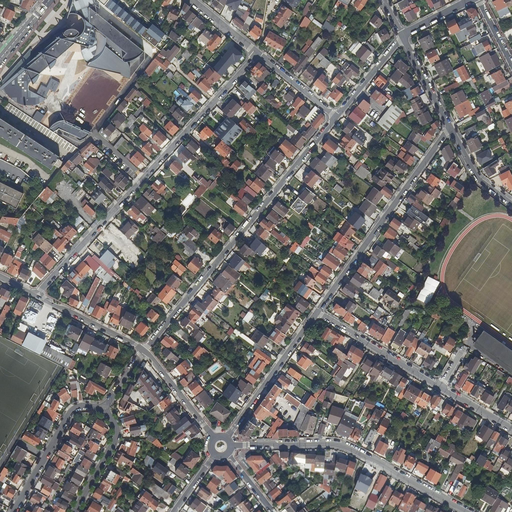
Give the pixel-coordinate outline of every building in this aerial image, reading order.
[(93,32),(93,31),(98,30),(104,36),(105,37),(105,38),(105,39),(105,40),(105,43),(105,44),(105,46),(105,47),(105,49),(104,50),(103,52),(103,53),(102,54),(100,56),(99,57),(98,58),(97,59),(95,60),(94,61),(93,61),(92,62),(91,62),(124,74),(124,75),(129,77),(129,70),(126,64),(127,62),(128,62),(130,62),(131,61),(133,60),(134,60),(136,59),(137,58),(140,56),(141,55),(142,54),(143,53),(144,52),(96,13),(96,5),(99,9),(99,1),(97,0),(73,0),(71,8),(69,14),(70,14),(71,14),(73,14),(74,14),(76,14),(77,15),(78,15),(79,16),(81,17),(82,18),(83,19),(83,20),(84,21),(85,22),(85,24),(85,25),(85,26),(85,28),(85,29),(84,31),(84,32),(83,33),(82,34),(81,35),(80,34),(79,33),(78,32),(77,31),(76,31),(75,30),(73,29),(71,29),(70,29),(67,29),(66,30),(64,30),(63,30),(62,31),(60,32),(59,33),(58,33),(56,35),(54,37),(53,38),(52,40),(51,40),(51,41),(50,42),(50,43),(50,44),(50,45),(50,46),(30,62),(27,65),(26,54),(3,80),(2,81),(3,85),(3,86),(2,87),(2,88),(2,89),(2,90),(4,88),(6,91),(7,92),(8,94),(12,97),(13,98),(14,100),(15,101),(17,101),(18,102),(20,103),(21,103),(22,104),(24,104),(25,104),(27,104),(28,105),(30,105),(32,105),(33,105),(34,104),(36,104),(37,104),(39,103),(40,102),(42,101),(43,101),(44,100),(45,99),(29,90),(29,89),(29,88),(29,86),(29,85),(30,84),(30,83),(31,82),(75,43),(86,46),(87,44),(88,44),(89,43),(90,43),(91,42),(92,41),(92,40),(93,40),(93,39),(93,38),(94,37),(94,35),(94,34),(94,33),(93,32)] [(22,0),(20,8),(28,10),(29,11),(38,0),(36,0),(22,0)] [(97,0),(99,1),(160,51),(172,39),(168,37),(152,24),(148,29),(112,0),(97,0)] [(222,2),(223,0),(214,0),(213,3),(220,9),(224,5),(223,5),(223,4),(222,2)] [(227,0),(226,5),(238,9),(240,0),(227,0)] [(352,0),(350,4),(360,10),(363,7),(364,6),(364,5),(367,0),(356,0),(356,2),(353,0),(352,0)] [(403,0),(397,3),(401,10),(403,10),(409,6),(406,0),(403,0)] [(442,0),(432,0),(431,1),(434,5),(435,8),(441,6),(442,6),(444,5),(444,4),(445,4),(442,0)] [(497,0),(493,2),(497,11),(506,6),(503,0),(497,0)] [(309,2),(302,14),(305,16),(307,14),(313,4),(309,2)] [(418,11),(414,4),(409,6),(403,10),(409,21),(417,17),(414,13),(418,11)] [(274,17),(271,21),(281,28),(292,12),(283,5),(280,9),(281,10),(275,18),(274,17)] [(497,11),(501,18),(510,13),(507,8),(506,6),(497,11)] [(365,9),(363,7),(360,10),(356,16),(358,17),(359,16),(365,9)] [(3,17),(0,15),(0,23),(5,25),(8,27),(15,12),(7,8),(3,17)] [(167,16),(176,20),(181,12),(172,8),(167,16)] [(366,8),(365,9),(359,16),(362,19),(364,16),(368,19),(373,13),(366,8)] [(472,8),(466,11),(470,17),(473,24),(477,22),(475,17),(478,15),(475,9),(472,8)] [(197,16),(188,9),(186,12),(185,14),(182,17),(189,22),(191,24),(196,17),(197,16)] [(233,21),(242,28),(248,16),(250,13),(247,12),(244,17),(243,17),(240,20),(238,18),(238,19),(236,18),(233,21)] [(253,19),(248,16),(242,28),(242,29),(245,31),(253,19)] [(305,29),(311,20),(309,18),(305,16),(300,25),(305,29)] [(371,22),(378,28),(383,23),(380,21),(381,20),(376,16),(371,22)] [(194,25),(201,30),(205,24),(196,17),(191,24),(190,24),(194,26),(194,25)] [(466,23),(468,27),(473,24),(470,17),(458,23),(460,27),(466,23)] [(323,26),(314,19),(313,21),(322,28),(323,26)] [(457,24),(455,19),(447,24),(452,33),(458,30),(458,29),(457,28),(459,27),(457,24)] [(343,24),(339,21),(337,24),(344,30),(348,25),(345,22),(343,24)] [(323,26),(322,28),(324,30),(331,35),(333,31),(324,24),(323,26)] [(262,31),(255,25),(249,33),(257,38),(260,34),(261,34),(262,32),(262,31)] [(469,32),(468,33),(469,37),(477,33),(475,30),(476,29),(475,26),(467,29),(469,32)] [(390,38),(385,29),(377,34),(380,39),(379,40),(381,43),(383,42),(382,41),(390,38)] [(209,33),(205,30),(198,38),(206,44),(213,35),(209,33)] [(87,44),(86,46),(86,48),(81,46),(81,47),(81,49),(81,50),(82,53),(83,55),(83,57),(84,58),(84,59),(85,60),(85,61),(86,62),(86,63),(87,64),(88,64),(88,65),(89,65),(90,64),(90,63),(91,62),(92,60),(93,59),(94,56),(95,54),(96,52),(96,50),(97,48),(97,47),(97,45),(97,44),(97,42),(97,40),(96,36),(95,35),(95,33),(94,32),(93,32),(93,31),(93,32),(94,33),(94,34),(94,35),(94,37),(93,38),(93,39),(93,40),(92,40),(92,41),(91,42),(90,43),(89,43),(88,44),(87,44)] [(179,38),(171,31),(168,37),(172,39),(176,42),(179,38)] [(266,38),(265,40),(269,42),(268,44),(277,49),(278,47),(282,50),(287,41),(270,31),(266,38)] [(222,39),(215,34),(207,43),(214,48),(222,39)] [(419,40),(425,51),(434,46),(428,35),(419,40)] [(295,69),(298,72),(299,73),(304,68),(302,66),(306,61),(311,55),(310,54),(322,40),(318,36),(293,68),(295,69)] [(224,54),(212,68),(221,76),(232,64),(233,65),(243,54),(234,45),(236,43),(232,39),(221,52),(224,54)] [(482,53),(483,55),(484,55),(492,51),(487,41),(482,43),(482,42),(479,44),(477,40),(471,43),(473,47),(474,47),(478,54),(486,50),(486,51),(482,53)] [(372,52),(372,53),(375,49),(367,42),(364,46),(365,46),(372,52)] [(357,56),(365,46),(364,46),(360,43),(352,52),(356,56),(357,56)] [(163,50),(160,53),(170,61),(180,50),(175,46),(168,54),(163,50)] [(364,62),(372,52),(365,46),(357,56),(364,62)] [(328,52),(324,48),(320,53),(324,57),(328,52)] [(192,54),(189,51),(186,49),(181,55),(187,60),(192,54)] [(438,56),(435,50),(426,55),(431,64),(440,59),(438,56)] [(499,61),(493,50),(492,51),(484,55),(485,59),(486,58),(490,65),(492,69),(500,65),(498,61),(499,61)] [(300,58),(289,51),(284,57),(294,65),(300,58)] [(320,62),(326,68),(331,62),(324,57),(320,53),(317,56),(322,60),(320,62)] [(197,57),(192,54),(187,60),(186,61),(190,65),(197,57)] [(169,65),(170,64),(166,60),(165,62),(163,60),(162,61),(156,57),(154,60),(152,62),(144,72),(149,76),(158,64),(165,70),(167,66),(169,67),(170,65),(169,65)] [(400,60),(395,66),(398,69),(404,74),(406,72),(409,68),(406,66),(407,65),(400,60)] [(439,72),(441,77),(453,71),(447,60),(436,65),(439,72)] [(347,62),(344,66),(347,69),(344,72),(350,77),(353,74),(356,76),(360,72),(352,65),(351,66),(347,62)] [(256,80),(262,84),(263,82),(264,81),(271,73),(259,63),(253,71),(251,73),(255,77),(254,77),(257,79),(256,80)] [(221,76),(212,68),(211,67),(211,66),(202,76),(203,76),(212,85),(213,85),(216,82),(221,76)] [(317,72),(309,66),(302,74),(311,81),(317,72)] [(468,79),(470,78),(463,66),(457,69),(460,76),(463,81),(468,79)] [(201,78),(203,76),(202,76),(195,69),(193,72),(201,78)] [(389,77),(387,80),(395,86),(398,82),(399,80),(404,74),(398,69),(391,78),(389,77)] [(348,81),(350,78),(341,70),(334,79),(332,81),(340,87),(346,79),(348,81)] [(494,78),(497,84),(506,80),(500,70),(491,74),(494,79),(494,78)] [(399,80),(408,88),(414,85),(412,80),(409,78),(410,76),(406,72),(404,74),(399,80)] [(318,80),(317,79),(314,83),(324,91),(326,88),(328,86),(322,82),(326,77),(323,74),(318,80)] [(387,81),(380,75),(375,82),(381,88),(383,90),(389,83),(387,81)] [(201,78),(196,83),(206,92),(212,85),(203,76),(201,78)] [(509,83),(507,79),(506,80),(497,84),(493,87),(495,91),(502,87),(509,83)] [(254,92),(256,91),(253,88),(252,88),(245,81),(239,88),(247,95),(251,90),(254,92)] [(265,81),(264,81),(263,82),(264,83),(257,91),(262,95),(265,92),(267,90),(266,89),(268,86),(269,84),(266,81),(265,81)] [(444,89),(446,93),(459,86),(457,82),(444,89)] [(421,92),(417,84),(416,84),(414,85),(408,88),(404,90),(405,93),(411,90),(414,96),(418,94),(421,92)] [(139,85),(135,88),(141,93),(144,90),(139,85)] [(139,97),(142,94),(141,93),(135,88),(134,86),(129,92),(125,97),(130,101),(135,94),(139,97)] [(392,92),(394,96),(401,92),(396,87),(392,92)] [(332,93),(326,88),(324,91),(321,94),(330,101),(333,98),(337,102),(343,94),(336,88),(332,93)] [(393,108),(396,104),(389,99),(377,89),(371,96),(381,104),(386,98),(389,100),(387,103),(393,108)] [(488,89),(484,92),(480,94),(486,105),(487,108),(495,104),(493,100),(488,89)] [(194,90),(189,96),(196,102),(201,96),(194,90)] [(279,96),(282,99),(287,93),(284,90),(279,96)] [(290,102),(292,100),(295,96),(290,91),(284,98),(290,102)] [(452,96),(457,106),(467,100),(462,91),(452,96)] [(185,92),(183,95),(187,98),(184,102),(181,99),(177,103),(187,112),(196,103),(196,102),(189,96),(185,92)] [(278,103),(269,95),(266,99),(275,107),(278,103)] [(140,101),(147,107),(151,102),(145,96),(140,101)] [(421,100),(419,96),(415,98),(410,101),(416,112),(425,107),(421,99),(421,100)] [(128,103),(130,101),(125,97),(123,100),(124,100),(117,108),(121,112),(128,104),(128,103)] [(401,106),(391,97),(389,99),(396,104),(399,107),(401,106)] [(300,98),(297,102),(296,102),(292,106),(296,109),(294,111),(293,111),(290,115),(293,117),(299,110),(304,104),(305,102),(300,98)] [(233,99),(222,111),(230,118),(241,106),(233,99)] [(362,109),(362,110),(366,113),(372,106),(364,99),(358,106),(362,109)] [(245,103),(242,107),(250,114),(256,108),(249,102),(247,105),(245,103)] [(463,102),(455,106),(461,118),(469,114),(463,102)] [(4,108),(75,154),(78,151),(80,150),(54,133),(49,130),(8,103),(4,108)] [(178,108),(174,104),(169,110),(180,120),(185,114),(178,108)] [(307,107),(304,104),(299,110),(300,111),(298,113),(301,116),(305,119),(311,112),(306,108),(307,107)] [(396,104),(393,108),(379,124),(388,131),(390,127),(395,122),(398,117),(403,110),(399,107),(396,104)] [(473,112),(474,115),(476,114),(484,110),(487,108),(486,105),(473,112)] [(324,119),(324,116),(321,113),(320,115),(313,123),(310,122),(312,119),(310,118),(316,111),(319,108),(315,106),(311,112),(305,119),(308,122),(312,125),(312,124),(317,129),(324,119)] [(358,123),(366,114),(366,113),(362,110),(357,107),(353,112),(352,113),(350,116),(358,123)] [(429,111),(427,107),(425,107),(416,112),(415,112),(418,117),(418,116),(423,125),(433,120),(428,111),(429,111)] [(37,110),(32,118),(39,123),(44,115),(37,110)] [(488,123),(489,125),(495,123),(492,118),(490,119),(488,116),(487,116),(484,110),(476,114),(479,121),(481,120),(484,125),(486,124),(488,123)] [(313,123),(320,115),(316,111),(310,118),(312,119),(310,122),(313,123)] [(118,114),(110,123),(115,128),(117,127),(118,127),(125,120),(118,114)] [(132,115),(128,120),(129,121),(133,124),(136,119),(132,115)] [(61,157),(0,117),(0,134),(53,169),(55,164),(61,168),(64,162),(61,160),(61,159),(60,158),(61,157)] [(217,135),(220,132),(206,118),(202,122),(207,126),(213,132),(217,135)] [(243,119),(238,125),(251,138),(256,132),(257,132),(243,119)] [(51,127),(49,130),(54,133),(59,129),(83,140),(84,139),(85,139),(86,138),(87,137),(88,136),(89,136),(89,135),(90,134),(90,133),(90,132),(65,121),(64,121),(63,121),(62,121),(60,121),(59,121),(58,122),(57,122),(56,123),(55,123),(54,124),(53,124),(53,125),(52,126),(51,127)] [(173,135),(179,129),(170,121),(164,127),(173,135)] [(307,139),(316,129),(312,125),(308,122),(306,125),(308,127),(310,128),(306,133),(304,131),(302,134),(307,139)] [(349,122),(342,130),(347,133),(347,134),(357,142),(360,144),(361,145),(365,140),(355,132),(357,129),(349,122)] [(105,129),(102,127),(98,132),(108,142),(109,136),(116,129),(110,124),(105,129)] [(302,145),(307,139),(302,134),(298,131),(296,130),(289,124),(287,126),(294,132),(294,133),(296,135),(291,141),(300,149),(303,146),(302,145)] [(464,131),(467,137),(471,135),(480,130),(477,124),(464,131)] [(206,140),(213,132),(207,126),(199,133),(201,135),(205,139),(206,140)] [(436,131),(434,130),(431,128),(426,134),(423,131),(420,133),(427,139),(429,140),(436,131)] [(148,129),(147,131),(144,134),(148,137),(152,133),(148,129)] [(425,142),(427,139),(420,133),(415,130),(409,138),(412,140),(411,141),(416,144),(420,138),(425,142)] [(162,143),(166,138),(159,131),(152,138),(160,145),(162,143)] [(228,145),(232,140),(221,131),(220,132),(217,135),(219,137),(222,140),(228,145)] [(157,150),(159,147),(148,137),(144,134),(143,132),(139,136),(147,143),(142,149),(149,155),(152,151),(150,149),(152,146),(157,150)] [(349,152),(352,154),(360,144),(357,142),(347,134),(343,139),(344,140),(340,144),(347,150),(348,151),(349,152)] [(473,138),(471,135),(467,137),(465,138),(472,152),(474,151),(480,148),(483,147),(481,143),(480,143),(476,136),(473,138)] [(116,149),(125,139),(122,136),(113,146),(116,149)] [(504,149),(507,147),(502,137),(498,139),(504,149)] [(330,138),(323,147),(327,150),(332,154),(338,146),(330,138)] [(294,146),(286,139),(279,148),(290,157),(294,152),(295,153),(298,150),(294,146)] [(222,140),(217,145),(215,147),(224,156),(231,149),(228,145),(222,140)] [(238,146),(232,140),(228,145),(231,149),(234,151),(237,154),(243,147),(240,145),(238,146)] [(199,148),(196,145),(192,141),(186,146),(194,153),(196,151),(199,148)] [(409,141),(404,148),(410,152),(414,155),(419,148),(409,141)] [(94,148),(95,147),(90,142),(80,150),(78,151),(83,156),(91,147),(92,148),(93,147),(94,148)] [(449,157),(450,159),(451,160),(453,160),(452,158),(455,157),(449,145),(445,147),(442,152),(444,156),(441,158),(443,163),(447,161),(446,159),(449,157)] [(401,149),(402,150),(403,151),(399,157),(410,165),(413,161),(412,160),(414,158),(408,154),(410,152),(404,148),(403,147),(401,149)] [(193,161),(196,158),(194,156),(193,155),(186,149),(178,157),(185,164),(190,159),(193,161)] [(279,163),(285,156),(277,149),(270,156),(272,157),(278,162),(279,163)] [(326,154),(323,157),(321,160),(327,165),(330,167),(337,159),(332,154),(327,150),(325,153),(326,154)] [(481,164),(492,159),(487,150),(476,156),(478,159),(479,160),(481,164)] [(75,166),(84,156),(83,156),(78,151),(75,154),(70,159),(69,160),(75,166)] [(145,158),(137,152),(130,160),(137,166),(145,158)] [(224,156),(219,160),(224,165),(224,166),(226,168),(228,165),(231,162),(224,156)] [(274,167),(278,162),(272,157),(265,165),(274,172),(276,169),(274,167)] [(321,173),(327,165),(321,160),(317,157),(310,165),(321,173)] [(93,159),(90,162),(96,167),(100,162),(97,158),(95,160),(93,159)] [(393,169),(401,174),(407,166),(399,160),(395,165),(392,163),(394,161),(390,159),(385,165),(392,170),(393,169)] [(81,176),(84,174),(75,166),(69,160),(61,169),(64,172),(67,169),(68,168),(72,172),(75,168),(77,170),(76,171),(81,176)] [(183,167),(175,160),(169,167),(176,174),(183,167)] [(230,167),(232,169),(235,171),(241,164),(237,160),(232,166),(231,165),(230,166),(228,165),(226,168),(228,170),(230,167)] [(493,168),(495,167),(499,164),(497,160),(491,164),(484,169),(489,177),(496,172),(495,170),(493,168)] [(89,167),(93,170),(96,167),(90,162),(88,161),(85,165),(88,168),(89,167)] [(271,176),(274,172),(265,165),(264,164),(256,174),(265,181),(270,175),(271,176)] [(350,169),(355,173),(357,170),(352,166),(350,164),(347,167),(350,169)] [(456,167),(452,164),(448,171),(447,172),(456,178),(461,170),(456,167)] [(389,179),(391,181),(394,176),(385,169),(379,178),(385,182),(386,183),(388,181),(389,179)] [(47,186),(53,191),(66,175),(60,170),(47,186)] [(121,173),(118,170),(116,172),(119,174),(114,180),(122,188),(129,181),(121,173)] [(313,190),(322,179),(312,170),(303,181),(313,190)] [(511,175),(509,170),(508,171),(501,174),(499,176),(504,186),(506,185),(509,190),(511,188),(511,175)] [(431,184),(435,188),(440,181),(431,174),(426,181),(430,184),(431,184)] [(382,186),(385,182),(379,178),(377,177),(375,176),(373,179),(382,186)] [(108,178),(106,181),(113,188),(117,191),(119,188),(108,178)] [(210,185),(202,178),(199,181),(203,184),(208,188),(210,185)] [(253,182),(250,179),(246,183),(258,192),(265,184),(257,178),(253,182)] [(104,179),(99,184),(108,193),(113,188),(106,181),(104,179)] [(163,189),(165,187),(157,180),(150,187),(154,190),(158,194),(161,192),(163,194),(166,192),(163,189)] [(465,189),(454,181),(452,183),(450,186),(454,189),(459,192),(462,195),(465,189)] [(0,201),(17,210),(25,195),(0,182),(0,201)] [(203,184),(195,194),(199,198),(208,188),(203,184)] [(254,196),(257,193),(246,184),(243,187),(254,196)] [(337,184),(334,188),(340,193),(343,189),(337,184)] [(438,200),(443,193),(435,188),(431,184),(426,191),(434,197),(438,200)] [(47,199),(53,192),(47,186),(45,189),(39,196),(49,206),(51,203),(47,199)] [(385,186),(381,192),(384,194),(389,198),(394,192),(385,186)] [(375,205),(384,194),(381,192),(374,187),(366,199),(368,199),(375,205)] [(77,198),(83,192),(78,188),(72,194),(77,198)] [(156,201),(161,197),(158,194),(154,190),(154,191),(150,188),(144,195),(150,201),(153,198),(156,201)] [(306,188),(298,197),(307,204),(315,195),(306,188)] [(422,188),(416,196),(427,204),(431,200),(432,200),(434,197),(426,191),(422,188)] [(98,189),(91,197),(99,204),(106,196),(98,189)] [(254,197),(243,189),(238,195),(248,204),(254,197)] [(417,199),(411,195),(406,200),(411,204),(410,204),(412,205),(414,207),(421,212),(423,208),(416,202),(417,201),(416,200),(417,199)] [(150,210),(153,207),(142,196),(136,203),(148,215),(151,212),(150,210)] [(186,203),(189,206),(195,199),(192,196),(186,203)] [(87,204),(83,208),(92,216),(95,212),(93,210),(99,204),(91,197),(86,203),(87,204)] [(299,214),(307,204),(298,197),(291,207),(299,214)] [(372,213),(377,206),(375,205),(368,199),(360,209),(370,217),(373,213),(372,213)] [(231,203),(229,206),(232,209),(233,208),(242,215),(247,209),(238,201),(235,205),(234,204),(233,205),(231,203)] [(278,202),(273,208),(283,217),(289,210),(278,202)] [(414,207),(412,205),(410,209),(410,208),(406,213),(408,215),(419,223),(421,224),(423,221),(426,222),(429,218),(421,212),(414,207)] [(24,219),(33,209),(30,206),(21,217),(24,219)] [(143,220),(146,217),(133,206),(128,212),(135,219),(138,216),(143,220)] [(187,207),(180,214),(180,215),(183,217),(189,209),(187,207)] [(345,218),(347,220),(355,211),(353,209),(345,218)] [(273,210),(266,218),(270,220),(276,225),(282,218),(278,215),(277,216),(276,215),(277,214),(273,210)] [(355,212),(347,221),(357,229),(358,230),(366,220),(355,212)] [(74,229),(80,223),(83,219),(78,215),(69,224),(74,229)] [(417,226),(419,223),(408,215),(406,218),(405,218),(402,223),(409,228),(413,231),(417,226)] [(445,217),(440,226),(445,229),(449,220),(445,217)] [(397,230),(400,226),(401,223),(394,218),(390,225),(397,230)] [(53,233),(56,230),(44,219),(40,224),(52,234),(53,233)] [(225,219),(223,221),(226,223),(222,227),(225,230),(224,231),(229,234),(235,227),(231,224),(225,219)] [(279,230),(281,229),(276,225),(270,220),(268,222),(264,219),(260,224),(262,226),(270,233),(286,246),(289,242),(272,228),(274,226),(279,230)] [(317,228),(323,220),(320,219),(315,226),(317,228)] [(131,220),(120,231),(128,238),(138,227),(131,220)] [(215,221),(212,225),(213,226),(218,230),(221,226),(215,221)] [(354,234),(357,229),(347,221),(339,232),(345,236),(349,239),(353,233),(354,234)] [(57,230),(58,229),(60,226),(55,222),(51,225),(57,230)] [(83,227),(80,223),(74,229),(77,232),(78,232),(83,227)] [(68,241),(77,232),(74,229),(69,224),(68,226),(62,232),(58,229),(57,230),(57,231),(68,241)] [(165,225),(160,230),(166,236),(171,230),(165,225)] [(195,237),(198,233),(197,232),(197,231),(192,226),(192,227),(189,225),(186,229),(195,237)] [(264,239),(270,233),(262,226),(258,230),(259,231),(257,233),(254,237),(260,241),(263,238),(264,239)] [(158,233),(152,240),(158,245),(166,236),(160,230),(156,227),(154,229),(158,233)] [(1,229),(0,231),(0,233),(10,238),(12,234),(1,229)] [(208,237),(215,243),(217,241),(222,235),(215,229),(208,237)] [(391,241),(391,242),(397,246),(399,243),(393,239),(397,234),(389,229),(384,236),(391,241)] [(43,230),(40,234),(46,239),(49,236),(43,230)] [(57,231),(54,234),(59,239),(53,245),(59,251),(68,241),(57,231)] [(351,249),(354,243),(349,239),(345,236),(339,232),(338,232),(333,238),(339,243),(340,244),(345,247),(349,250),(350,248),(351,249)] [(0,237),(8,242),(10,238),(0,233),(0,237)] [(46,246),(49,243),(49,242),(46,239),(40,234),(37,237),(46,246)] [(186,240),(197,248),(199,246),(184,234),(180,238),(184,243),(186,240)] [(410,235),(407,239),(410,241),(414,244),(417,240),(410,235)] [(258,244),(260,241),(254,237),(253,236),(251,239),(258,244)] [(302,247),(310,237),(307,236),(300,245),(302,247)] [(259,249),(247,239),(245,242),(256,252),(259,249)] [(393,257),(400,248),(397,246),(391,242),(388,239),(388,240),(389,240),(388,241),(388,242),(387,243),(387,244),(386,245),(385,244),(385,245),(386,245),(383,249),(382,248),(381,248),(385,251),(393,257)] [(186,240),(184,243),(182,246),(189,252),(187,254),(190,257),(197,248),(186,240)] [(417,252),(420,248),(414,244),(410,241),(407,245),(417,252)] [(296,242),(290,249),(294,252),(300,245),(296,242)] [(52,246),(49,243),(46,246),(47,246),(46,248),(45,247),(44,249),(47,251),(52,246)] [(344,248),(345,247),(340,244),(339,243),(332,253),(337,257),(342,260),(348,251),(344,248)] [(253,256),(256,252),(246,244),(240,251),(247,256),(249,254),(253,256)] [(61,254),(52,246),(47,251),(56,260),(61,255),(61,254)] [(382,256),(385,251),(381,248),(378,246),(373,253),(381,258),(382,256)] [(274,254),(266,248),(262,253),(269,260),(274,254)] [(109,268),(112,265),(109,262),(115,256),(109,250),(100,259),(109,268)] [(338,260),(339,258),(337,257),(332,253),(330,252),(322,262),(325,264),(328,266),(328,265),(335,270),(340,262),(338,260)] [(13,257),(5,253),(0,262),(9,267),(13,257)] [(89,255),(83,261),(91,268),(97,274),(104,279),(107,283),(123,280),(109,268),(100,259),(95,254),(92,258),(89,255)] [(247,266),(249,264),(247,263),(237,255),(229,264),(234,268),(238,272),(239,271),(241,273),(247,266)] [(52,259),(53,259),(50,256),(43,263),(49,269),(56,262),(52,259)] [(112,265),(118,259),(117,258),(115,256),(109,262),(112,265)] [(382,275),(388,266),(384,263),(384,264),(373,256),(367,265),(373,270),(377,272),(380,274),(382,275)] [(203,264),(195,257),(187,266),(195,273),(203,264)] [(181,274),(186,268),(175,260),(172,264),(173,265),(177,269),(175,270),(181,274)] [(250,260),(247,263),(249,264),(251,266),(253,268),(256,264),(250,260)] [(42,268),(43,267),(37,261),(37,262),(34,267),(36,269),(34,271),(41,278),(47,272),(42,268)] [(86,273),(91,268),(83,261),(75,270),(82,277),(86,273)] [(386,261),(384,263),(388,266),(394,270),(396,268),(386,261)] [(17,271),(20,272),(23,268),(17,265),(18,264),(14,262),(13,264),(12,264),(8,272),(15,275),(17,271)] [(371,272),(373,270),(367,265),(363,263),(357,272),(367,279),(368,277),(366,275),(369,271),(371,272)] [(324,265),(320,272),(327,277),(332,271),(324,265)] [(25,279),(28,280),(29,276),(31,273),(28,271),(29,269),(24,266),(23,268),(20,272),(19,275),(24,278),(24,277),(25,278),(25,279)] [(236,278),(240,274),(238,272),(234,268),(233,270),(228,266),(221,274),(231,282),(235,278),(236,278)] [(325,280),(327,277),(320,272),(312,266),(310,270),(313,272),(314,271),(319,274),(315,278),(323,284),(325,280)] [(76,283),(82,277),(75,270),(74,270),(69,276),(76,283)] [(371,281),(374,283),(380,274),(377,272),(371,281)] [(359,287),(365,279),(356,273),(350,281),(359,287)] [(103,281),(104,279),(97,274),(92,286),(86,297),(83,302),(82,304),(86,306),(99,279),(101,280),(103,281)] [(182,281),(174,274),(166,284),(167,285),(175,291),(178,287),(177,287),(178,285),(179,285),(182,281)] [(225,290),(231,282),(221,274),(215,281),(216,282),(214,284),(217,286),(221,289),(222,287),(225,290)] [(307,275),(302,282),(307,286),(311,289),(316,281),(307,275)] [(429,305),(439,281),(427,276),(417,299),(429,305)] [(63,294),(70,298),(70,297),(75,287),(67,280),(62,286),(65,289),(65,290),(63,294)] [(311,289),(307,286),(302,282),(301,282),(300,281),(294,289),(307,299),(313,290),(311,289)] [(362,288),(368,290),(371,284),(365,281),(362,288)] [(357,294),(359,292),(347,283),(342,290),(352,298),(353,296),(356,293),(357,294)] [(105,287),(101,285),(88,311),(91,313),(105,287)] [(166,303),(176,291),(175,291),(167,285),(158,296),(161,299),(166,303)] [(65,289),(62,286),(61,288),(61,293),(61,295),(69,299),(70,298),(63,294),(65,290),(65,289)] [(218,302),(225,293),(223,292),(221,289),(217,286),(210,295),(218,302)] [(74,299),(79,291),(75,287),(70,297),(71,298),(68,302),(77,307),(79,302),(74,299)] [(9,298),(12,293),(3,288),(0,293),(9,298)] [(373,288),(369,295),(377,300),(381,294),(373,288)] [(389,290),(386,294),(399,303),(402,299),(389,290)] [(263,292),(259,299),(264,302),(269,295),(263,292)] [(155,307),(161,299),(158,296),(154,293),(147,301),(155,307)] [(396,307),(399,303),(386,294),(383,297),(389,301),(390,302),(389,304),(395,308),(396,307)] [(29,299),(22,295),(16,308),(20,310),(20,309),(23,310),(29,299)] [(211,311),(218,302),(210,295),(203,304),(207,307),(211,311)] [(310,304),(302,298),(296,307),(303,312),(310,304)] [(32,299),(23,316),(27,318),(31,309),(34,311),(39,302),(32,299)] [(118,303),(112,299),(110,303),(107,309),(113,313),(118,303)] [(253,300),(245,309),(248,312),(251,309),(256,302),(253,300)] [(101,314),(104,315),(107,309),(110,303),(107,301),(103,308),(97,305),(92,314),(99,318),(101,314)] [(207,308),(207,307),(203,304),(199,301),(197,303),(196,303),(195,302),(193,306),(194,307),(202,313),(207,308)] [(350,301),(344,308),(350,313),(351,311),(353,313),(355,310),(354,309),(356,305),(350,301)] [(300,312),(287,303),(283,308),(287,310),(282,317),(292,323),(300,312)] [(10,306),(6,304),(1,315),(0,316),(0,332),(2,334),(4,330),(0,328),(6,317),(5,316),(10,306)] [(344,316),(347,311),(337,304),(334,309),(344,316)] [(379,306),(373,316),(374,316),(377,319),(378,319),(379,319),(385,310),(379,306)] [(125,311),(117,307),(110,321),(116,324),(120,317),(121,317),(125,311)] [(194,323),(202,313),(194,307),(190,312),(191,313),(187,318),(191,320),(194,323)] [(159,315),(152,309),(147,316),(153,322),(159,315)] [(245,321),(253,311),(251,309),(248,312),(243,319),(245,321)] [(397,326),(401,328),(412,309),(404,312),(400,318),(401,319),(397,326)] [(136,316),(125,311),(121,317),(119,322),(130,328),(136,316)] [(351,316),(352,315),(348,312),(344,319),(352,324),(355,319),(351,316)] [(284,333),(292,323),(282,317),(279,314),(274,321),(277,324),(275,327),(277,328),(284,333)] [(189,322),(191,320),(187,318),(186,317),(181,323),(185,327),(189,322)] [(387,321),(383,318),(380,319),(381,320),(382,320),(383,321),(374,336),(380,339),(385,330),(382,329),(387,321)] [(377,325),(374,324),(369,332),(374,336),(383,321),(382,320),(381,320),(380,319),(379,319),(378,321),(379,321),(377,325)] [(200,342),(207,334),(194,323),(191,320),(189,322),(194,326),(194,327),(197,329),(194,333),(193,332),(190,335),(200,342)] [(148,328),(141,322),(136,329),(142,335),(148,328)] [(83,330),(70,324),(65,333),(79,340),(83,330)] [(320,330),(314,326),(311,330),(315,333),(317,334),(320,330)] [(182,336),(185,333),(179,328),(176,331),(182,336)] [(278,345),(286,335),(286,334),(284,333),(277,328),(269,338),(270,338),(278,345)] [(323,334),(321,337),(326,340),(326,339),(329,334),(332,331),(328,328),(324,335),(323,334)] [(394,332),(388,328),(381,340),(387,344),(394,332)] [(403,337),(406,339),(409,334),(400,329),(399,331),(404,335),(403,337)] [(23,344),(27,336),(15,330),(13,336),(11,339),(23,345),(23,344)] [(267,342),(270,338),(269,338),(258,330),(251,340),(262,347),(266,341),(267,342)] [(345,338),(332,330),(332,331),(329,334),(335,338),(331,343),(335,346),(338,341),(341,343),(345,338)] [(404,335),(399,331),(391,345),(397,349),(400,345),(402,346),(403,344),(406,339),(403,337),(404,335)] [(408,337),(411,332),(410,332),(409,334),(406,339),(403,344),(404,345),(408,338),(408,337)] [(408,338),(404,345),(409,348),(415,338),(416,335),(411,332),(408,337),(408,338)] [(444,334),(442,332),(435,343),(438,344),(444,334)] [(511,352),(485,333),(474,347),(511,374),(511,352)] [(84,346),(87,348),(93,337),(86,334),(82,342),(85,344),(84,346)] [(335,338),(329,334),(326,339),(331,343),(335,338)] [(41,353),(45,345),(27,336),(23,344),(41,353)] [(172,344),(175,340),(170,336),(169,338),(166,336),(161,342),(167,347),(171,343),(172,344)] [(456,341),(450,337),(444,346),(442,345),(442,346),(444,347),(450,351),(456,341)] [(421,342),(417,340),(415,338),(409,348),(405,354),(410,357),(414,350),(416,351),(421,342)] [(95,340),(90,350),(102,356),(107,346),(95,340)] [(313,354),(316,349),(311,345),(306,342),(301,350),(309,356),(311,352),(313,354)] [(432,349),(421,342),(416,351),(415,352),(426,358),(427,357),(431,350),(432,349)] [(444,353),(446,349),(443,347),(438,344),(435,343),(432,349),(431,350),(434,352),(436,348),(444,353)] [(73,359),(45,345),(41,353),(40,354),(45,356),(65,367),(68,368),(73,359)] [(196,356),(196,357),(200,360),(203,358),(200,355),(203,351),(202,350),(203,348),(199,345),(193,354),(196,356)] [(357,362),(359,363),(360,360),(365,353),(352,345),(347,356),(341,366),(342,367),(337,373),(336,375),(341,379),(348,368),(349,369),(351,367),(355,369),(357,366),(347,360),(349,357),(353,360),(352,361),(356,364),(357,362)] [(111,346),(106,355),(115,360),(120,351),(111,346)] [(174,359),(180,364),(183,361),(167,348),(162,354),(166,357),(167,355),(169,357),(167,358),(172,362),(174,359)] [(341,358),(337,364),(339,365),(341,366),(347,356),(345,354),(336,348),(333,352),(341,358)] [(272,359),(264,353),(261,358),(268,363),(272,359)] [(305,369),(311,361),(304,355),(298,363),(305,369)] [(434,365),(435,362),(427,357),(426,358),(423,363),(427,366),(427,367),(431,369),(434,365)] [(481,360),(475,357),(474,360),(472,359),(468,365),(466,364),(464,368),(471,372),(470,372),(473,374),(481,360)] [(375,364),(365,358),(360,367),(369,373),(370,371),(372,367),(375,364)] [(260,359),(256,365),(253,369),(259,373),(267,363),(260,359)] [(487,359),(485,362),(488,364),(493,367),(495,364),(487,359)] [(191,367),(185,360),(183,361),(180,364),(176,367),(182,374),(187,370),(191,367)] [(379,367),(381,363),(377,361),(373,368),(372,367),(370,371),(374,374),(373,375),(378,378),(383,369),(380,368),(379,367)] [(480,372),(482,374),(488,364),(485,362),(482,361),(480,364),(483,366),(480,372)] [(107,377),(109,373),(109,372),(111,367),(101,363),(97,372),(107,377)] [(334,371),(337,373),(342,367),(341,366),(339,365),(334,371)] [(390,370),(390,369),(391,369),(386,366),(377,380),(382,383),(385,377),(386,375),(389,376),(387,380),(389,381),(394,373),(390,370)] [(288,372),(299,380),(302,375),(291,368),(288,372)] [(247,375),(248,376),(246,378),(254,384),(260,375),(252,370),(250,373),(248,372),(247,375)] [(465,370),(463,373),(456,385),(461,388),(470,372),(465,370)] [(196,378),(191,372),(189,373),(184,377),(180,380),(185,386),(187,385),(193,380),(196,378)] [(403,377),(395,372),(394,373),(389,381),(389,382),(397,387),(398,385),(403,377)] [(160,403),(160,402),(158,400),(165,394),(145,373),(139,382),(141,384),(138,391),(152,409),(160,405),(160,403)] [(288,386),(291,381),(285,377),(282,375),(277,382),(284,387),(286,384),(288,386)] [(409,381),(403,377),(398,385),(404,388),(409,381)] [(104,393),(107,389),(89,380),(87,378),(85,382),(88,384),(85,390),(92,394),(95,388),(96,389),(104,393)] [(242,380),(237,388),(243,393),(246,395),(246,394),(247,394),(249,392),(248,391),(252,385),(249,382),(247,384),(242,380)] [(196,381),(194,382),(188,387),(195,395),(203,389),(196,381)] [(462,388),(471,393),(475,386),(467,381),(462,388)] [(486,390),(484,389),(477,385),(479,382),(479,381),(478,381),(475,386),(471,393),(480,399),(481,399),(485,392),(486,390)] [(230,383),(222,394),(223,395),(233,402),(235,404),(243,393),(237,388),(230,383)] [(282,389),(275,384),(261,404),(276,415),(278,411),(272,407),(275,402),(276,398),(282,389)] [(421,391),(410,385),(403,396),(414,403),(415,402),(421,391)] [(134,388),(132,386),(131,386),(129,390),(128,390),(124,398),(128,400),(134,388)] [(62,391),(58,393),(58,394),(61,397),(64,402),(71,397),(69,394),(71,392),(69,389),(68,389),(66,387),(61,390),(62,391)] [(319,387),(314,395),(313,396),(316,399),(323,390),(319,387)] [(158,400),(160,402),(168,396),(170,394),(169,391),(165,394),(158,400)] [(196,398),(204,410),(214,403),(205,391),(196,398)] [(334,398),(336,393),(327,391),(326,395),(330,397),(328,402),(324,400),(323,406),(331,409),(333,403),(335,399),(335,398),(334,398)] [(415,402),(425,408),(432,397),(421,391),(415,402)] [(481,399),(492,405),(497,397),(494,396),(493,397),(485,392),(481,399)] [(302,403),(288,393),(285,397),(300,408),(301,412),(293,427),(296,430),(299,432),(300,428),(307,415),(310,409),(302,403)] [(312,405),(316,399),(313,396),(310,394),(308,393),(307,396),(310,399),(307,404),(304,401),(302,403),(310,409),(313,406),(312,405)] [(58,399),(61,397),(58,394),(54,401),(55,402),(53,405),(51,408),(55,411),(60,402),(57,401),(58,399)] [(341,401),(343,402),(345,402),(343,410),(345,410),(350,398),(341,395),(336,394),(335,398),(335,399),(341,401)] [(434,413),(436,414),(444,401),(435,395),(431,402),(438,406),(434,413)] [(169,401),(171,399),(168,396),(160,402),(160,403),(164,409),(171,404),(169,401)] [(497,408),(503,412),(505,408),(510,400),(511,399),(507,397),(501,405),(500,404),(497,408)] [(129,413),(134,404),(128,400),(123,398),(121,402),(122,403),(120,408),(129,413)] [(218,403),(210,414),(224,424),(232,413),(218,403)] [(278,420),(279,417),(276,415),(261,404),(254,413),(262,418),(263,419),(266,415),(267,416),(269,413),(278,420)] [(454,408),(447,404),(443,412),(449,416),(454,408)] [(447,421),(456,426),(457,424),(463,414),(466,409),(457,404),(447,421)] [(55,412),(55,411),(51,408),(49,407),(47,411),(49,412),(46,416),(50,418),(49,418),(54,421),(58,414),(55,412)] [(175,409),(165,418),(173,428),(182,421),(178,417),(180,415),(175,409)] [(380,412),(376,409),(375,410),(371,417),(376,420),(376,419),(379,420),(382,416),(379,414),(380,412)] [(390,422),(387,420),(389,417),(392,419),(394,416),(393,415),(392,415),(390,414),(389,413),(387,412),(387,413),(385,415),(377,431),(381,433),(384,434),(386,429),(390,422)] [(344,416),(357,422),(358,418),(349,414),(349,415),(345,413),(344,416)] [(467,427),(471,429),(471,430),(476,422),(463,414),(457,424),(462,428),(464,425),(467,427)] [(138,426),(134,415),(120,419),(120,420),(121,421),(122,422),(122,423),(126,422),(128,428),(138,426)] [(317,417),(307,415),(300,428),(312,432),(317,417)] [(357,422),(344,416),(337,431),(349,437),(354,426),(357,422)] [(47,431),(53,421),(45,417),(39,427),(40,427),(47,431)] [(279,417),(278,420),(271,428),(272,429),(276,432),(278,429),(284,421),(279,417)] [(193,426),(186,418),(182,421),(173,428),(179,434),(182,432),(183,431),(185,433),(189,429),(193,426)] [(106,424),(98,419),(93,426),(106,434),(109,429),(105,427),(106,424)] [(249,421),(242,430),(239,434),(244,437),(249,437),(257,426),(249,421)] [(77,422),(71,431),(79,435),(81,433),(83,435),(85,432),(82,430),(83,429),(79,427),(81,425),(77,422)] [(327,425),(323,424),(321,423),(318,433),(323,434),(325,430),(327,425)] [(87,431),(83,438),(86,439),(87,437),(89,434),(92,429),(87,425),(84,429),(87,431)] [(193,438),(200,432),(195,425),(193,426),(189,429),(190,430),(187,433),(189,436),(188,437),(190,440),(192,438),(193,438)] [(493,431),(484,425),(478,435),(483,438),(482,439),(487,442),(493,431)] [(141,431),(140,426),(131,428),(130,429),(131,432),(132,433),(133,433),(133,435),(140,434),(139,431),(141,431)] [(42,440),(47,431),(40,427),(35,435),(41,439),(42,440)] [(364,431),(357,428),(352,437),(359,440),(364,431)] [(372,428),(363,444),(368,446),(376,431),(372,428)] [(444,428),(441,434),(447,438),(451,433),(447,431),(448,430),(444,428)] [(102,441),(99,439),(96,437),(99,433),(92,429),(89,434),(91,435),(90,438),(91,439),(100,445),(102,441)] [(279,436),(288,435),(287,430),(287,429),(278,429),(276,432),(273,436),(271,439),(279,438),(279,436)] [(380,441),(382,442),(384,438),(385,439),(386,436),(388,436),(390,432),(386,429),(384,434),(380,441)] [(296,435),(296,438),(299,432),(296,430),(287,430),(288,435),(296,435)] [(38,444),(41,439),(35,435),(27,431),(22,438),(34,445),(36,442),(38,444)] [(177,436),(180,440),(186,435),(185,433),(183,431),(182,432),(179,434),(177,436)] [(497,438),(498,438),(500,434),(495,431),(491,438),(487,444),(490,446),(491,446),(492,444),(495,440),(497,438)] [(204,437),(200,432),(193,438),(196,443),(204,437)] [(156,439),(149,434),(148,435),(147,437),(147,439),(152,443),(156,440),(156,439)] [(74,436),(70,442),(75,445),(81,448),(82,446),(85,440),(86,439),(83,438),(82,437),(80,439),(74,436)] [(444,440),(437,436),(436,440),(442,444),(444,445),(445,444),(442,442),(444,440)] [(438,446),(440,448),(442,444),(436,440),(432,437),(425,450),(427,451),(429,448),(433,450),(434,448),(438,446)] [(495,447),(503,451),(504,450),(509,441),(502,437),(495,447)] [(95,453),(100,445),(91,439),(89,444),(91,445),(90,446),(91,447),(89,450),(95,453)] [(158,442),(156,440),(152,443),(157,446),(160,449),(163,446),(160,441),(158,442)] [(70,454),(75,445),(70,442),(68,441),(66,444),(65,444),(62,450),(70,454)] [(382,442),(380,441),(375,450),(383,454),(384,454),(386,456),(389,450),(387,449),(388,445),(382,442)] [(129,450),(133,444),(128,442),(126,445),(124,444),(121,447),(119,450),(120,451),(127,454),(134,458),(138,451),(135,449),(133,453),(129,450)] [(133,453),(135,449),(138,444),(134,442),(133,444),(129,450),(133,453)] [(455,448),(446,442),(445,444),(444,445),(454,450),(455,448)] [(439,452),(450,458),(454,451),(443,445),(439,452)] [(21,462),(27,451),(18,446),(11,456),(19,461),(21,462)] [(95,459),(97,455),(95,453),(89,450),(84,447),(82,446),(81,448),(80,449),(84,451),(88,453),(87,454),(95,459)] [(400,452),(397,450),(392,460),(397,463),(398,461),(402,463),(406,455),(403,454),(405,450),(402,448),(400,452)] [(61,455),(65,458),(70,460),(72,457),(60,450),(58,453),(61,455)] [(459,456),(460,453),(454,450),(454,451),(450,458),(449,461),(453,463),(454,461),(459,464),(450,479),(454,482),(457,477),(466,462),(466,460),(459,456)] [(507,452),(504,450),(503,451),(501,454),(499,457),(506,461),(508,457),(511,452),(508,451),(507,452)] [(127,463),(131,466),(135,459),(127,454),(120,451),(115,459),(122,463),(123,461),(124,459),(128,461),(127,463)] [(78,452),(76,456),(75,458),(74,460),(73,461),(77,463),(82,455),(82,454),(78,452)] [(182,458),(174,452),(170,456),(173,458),(179,462),(182,458)] [(194,452),(186,463),(184,466),(191,471),(193,468),(194,468),(201,458),(194,452)] [(282,467),(279,469),(280,471),(287,466),(281,459),(280,459),(277,454),(272,458),(277,465),(280,463),(282,467)] [(298,463),(299,457),(299,455),(291,454),(289,461),(288,464),(292,465),(293,464),(297,465),(298,463)] [(316,456),(306,455),(305,463),(316,464),(316,456)] [(416,459),(409,455),(404,464),(411,468),(416,459)] [(61,470),(66,461),(64,460),(60,458),(56,456),(51,464),(57,467),(61,470)] [(257,473),(258,475),(267,469),(274,463),(271,459),(266,462),(261,456),(251,457),(247,460),(256,473),(257,473)] [(325,457),(316,456),(316,464),(315,468),(324,469),(324,465),(325,457)] [(487,460),(480,456),(476,463),(483,467),(487,460)] [(511,459),(508,457),(506,461),(503,465),(511,470),(511,467),(511,459)] [(177,468),(181,464),(179,462),(173,458),(170,462),(177,468)] [(466,462),(473,466),(475,462),(468,458),(466,460),(466,462)] [(82,461),(80,465),(88,470),(93,463),(86,459),(85,462),(82,461)] [(341,460),(337,459),(336,463),(336,466),(336,467),(347,471),(349,462),(342,459),(341,460)] [(491,462),(487,460),(483,467),(488,470),(491,471),(494,466),(490,464),(491,462)] [(21,477),(27,466),(21,462),(19,461),(13,472),(14,472),(21,477)] [(357,465),(349,462),(347,471),(346,473),(353,476),(357,465)] [(419,462),(416,468),(420,471),(420,472),(425,474),(429,467),(419,462)] [(269,471),(276,466),(274,463),(267,469),(268,470),(269,471)] [(59,472),(61,470),(57,467),(51,464),(45,475),(53,479),(57,471),(59,472)] [(85,476),(88,470),(80,465),(76,471),(85,476)] [(166,478),(171,472),(165,468),(164,470),(158,465),(154,471),(156,472),(157,471),(166,478)] [(336,466),(324,465),(324,469),(323,474),(334,475),(336,467),(336,466)] [(140,484),(146,477),(131,466),(130,468),(126,474),(126,476),(131,480),(132,479),(140,484)] [(217,467),(216,466),(212,472),(215,475),(217,473),(220,475),(222,474),(223,476),(225,478),(224,480),(223,479),(222,480),(226,482),(229,485),(233,481),(237,478),(228,467),(227,467),(226,467),(224,467),(222,467),(220,467),(219,467),(217,467)] [(5,476),(9,470),(5,467),(0,474),(0,480),(4,482),(7,477),(5,476)] [(182,467),(176,474),(184,480),(190,472),(182,467)] [(113,471),(118,474),(125,478),(126,476),(126,474),(115,468),(113,471)] [(268,470),(267,469),(258,475),(255,477),(261,484),(271,476),(267,471),(268,470)] [(426,478),(436,483),(441,474),(431,469),(426,478)] [(118,474),(113,471),(112,470),(107,479),(113,482),(118,474)] [(17,484),(21,477),(14,472),(12,474),(14,475),(11,480),(13,481),(17,484)] [(81,483),(84,478),(75,472),(74,474),(71,478),(81,483)] [(387,478),(381,474),(380,477),(373,491),(366,506),(373,509),(376,504),(378,500),(380,498),(375,495),(380,486),(382,487),(387,478)] [(368,488),(373,491),(380,477),(375,474),(368,488)] [(45,475),(41,482),(51,487),(54,481),(45,475)] [(211,489),(210,491),(215,495),(220,492),(216,489),(221,483),(223,485),(226,482),(222,480),(216,475),(207,486),(211,489)] [(462,479),(457,477),(454,482),(452,486),(456,488),(453,492),(457,495),(463,484),(460,482),(462,479)] [(107,491),(112,483),(105,479),(105,480),(104,480),(103,481),(103,482),(102,484),(101,484),(100,486),(101,487),(107,491)] [(275,486),(270,479),(264,484),(269,490),(269,491),(275,486)] [(74,494),(79,486),(69,481),(64,489),(68,491),(68,490),(74,494)] [(239,489),(233,481),(229,485),(224,488),(230,495),(239,489)] [(159,494),(165,499),(169,494),(163,489),(153,482),(148,489),(152,492),(153,490),(159,494)] [(171,495),(177,488),(168,482),(163,489),(169,494),(171,495)] [(287,489),(282,493),(281,493),(279,490),(280,490),(283,487),(282,486),(286,484),(284,482),(270,493),(274,499),(273,500),(275,503),(276,502),(289,491),(287,489)] [(461,498),(464,494),(465,491),(467,488),(467,489),(469,485),(465,483),(463,486),(458,497),(461,498)] [(11,498),(16,490),(7,484),(2,493),(3,493),(11,498)] [(49,495),(51,493),(53,489),(46,485),(42,491),(49,495)] [(121,487),(115,497),(119,499),(124,489),(121,487)] [(378,500),(385,504),(393,491),(390,490),(391,489),(387,487),(382,495),(382,494),(380,498),(378,500)] [(481,498),(493,505),(494,504),(498,496),(499,494),(487,487),(481,498)] [(98,498),(97,501),(100,502),(108,507),(111,500),(102,495),(104,491),(99,488),(94,496),(98,498)] [(204,503),(208,498),(209,496),(211,497),(212,495),(202,489),(196,497),(204,503)] [(289,491),(296,499),(299,496),(296,493),(292,489),(289,491)] [(365,493),(355,489),(351,498),(360,503),(365,493)] [(296,499),(289,491),(276,502),(279,505),(286,500),(289,504),(293,501),(296,499)] [(336,495),(331,491),(331,495),(333,496),(338,501),(340,494),(337,493),(336,495)] [(404,495),(395,491),(390,501),(398,505),(404,495)] [(45,499),(47,496),(39,492),(37,495),(35,493),(31,501),(38,505),(42,498),(45,499)] [(69,503),(74,495),(70,492),(69,495),(67,494),(66,495),(64,494),(61,498),(69,503)] [(399,508),(405,511),(409,511),(412,506),(411,506),(416,497),(407,492),(399,508)] [(239,494),(238,493),(226,503),(232,510),(245,500),(239,494)] [(172,504),(165,499),(159,494),(157,497),(164,502),(163,503),(167,506),(169,508),(172,504)] [(143,496),(140,500),(149,507),(154,510),(159,503),(153,499),(151,502),(143,496)] [(493,511),(500,511),(503,507),(506,509),(509,505),(499,499),(500,497),(498,496),(494,504),(490,510),(493,511)] [(113,498),(108,508),(111,510),(112,508),(117,500),(113,498)] [(98,504),(100,502),(97,501),(95,499),(88,511),(90,511),(99,511),(102,507),(98,504)] [(196,499),(196,500),(193,503),(190,507),(196,511),(200,507),(203,509),(205,505),(196,499)] [(63,500),(59,506),(65,510),(69,503),(63,500)] [(140,500),(132,510),(134,511),(144,511),(149,507),(140,500)] [(252,511),(254,510),(251,506),(250,507),(245,500),(232,510),(229,511),(252,511)] [(426,505),(425,505),(416,500),(414,504),(413,504),(412,506),(409,511),(424,511),(425,511),(424,510),(426,505)] [(301,510),(293,501),(289,504),(285,507),(288,511),(298,511),(301,511),(301,510)] [(343,503),(339,506),(342,511),(349,511),(350,511),(343,503)]
